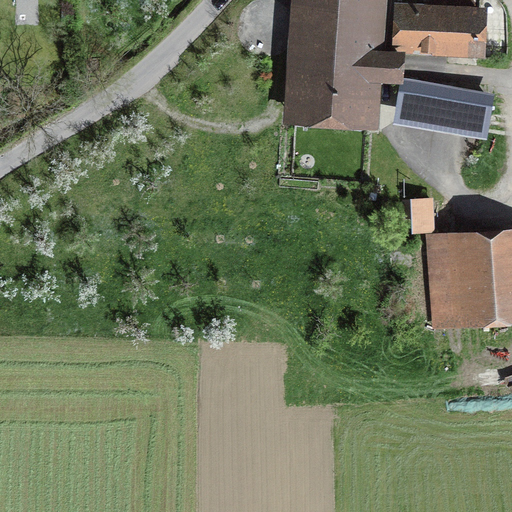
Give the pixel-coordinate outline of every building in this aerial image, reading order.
[(389,0),(297,0),(290,126),(383,132),(386,84),(399,85),(401,55),(386,54),(389,0)] [(480,12),(402,8),(400,46),(478,50),(480,12)] [(481,126),(485,95),(405,80),(401,113),(481,126)] [(412,190),(411,225),(435,226),(436,191),(412,190)] [(511,232),(428,239),(436,333),(511,326),(511,232)]
